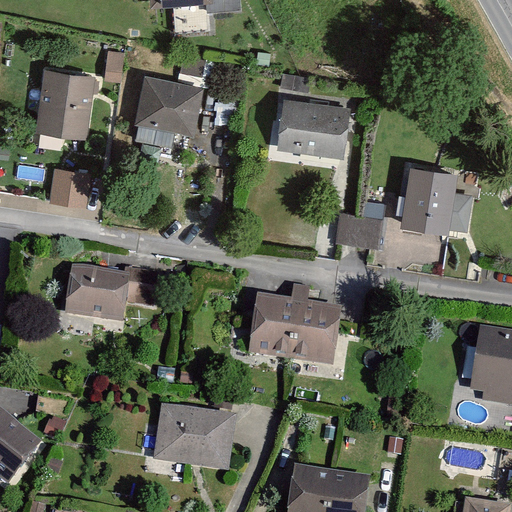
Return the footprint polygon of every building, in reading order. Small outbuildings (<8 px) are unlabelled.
[(144,0),(145,3),(203,1),(203,15),(242,14),(241,0),(144,0)] [(121,53),(105,51),(101,81),(118,83),(121,53)] [(91,75),(40,68),(32,133),(86,140),(91,75)] [(202,85),(141,73),(131,123),(192,135),(202,85)] [(348,104),(280,97),(274,150),(342,157),(348,104)] [(455,174),(405,166),(397,222),(446,230),(455,174)] [(92,171),(53,168),(50,203),(90,206),(92,171)] [(383,215),(337,210),(334,242),(379,247),(383,215)] [(125,276),(69,269),(64,314),(120,321),(122,303),(161,308),(166,271),(126,266),(125,276)] [(287,302),(254,298),(246,355),(331,366),(339,308),(306,303),(308,287),(289,285),(287,302)] [(511,330),(480,325),(470,390),(484,392),(483,401),(511,405),(511,330)] [(175,369),(158,366),(156,379),(173,382),(175,369)] [(193,373),(181,371),(180,383),(192,385),(193,373)] [(233,414),(157,407),(152,466),(228,473),(233,414)] [(0,409),(0,483),(5,487),(41,441),(0,409)] [(68,422),(52,416),(44,433),(59,440),(68,422)] [(360,511),(366,474),(293,464),(285,511),(360,511)] [(506,511),(507,506),(463,502),(461,511),(506,511)]
